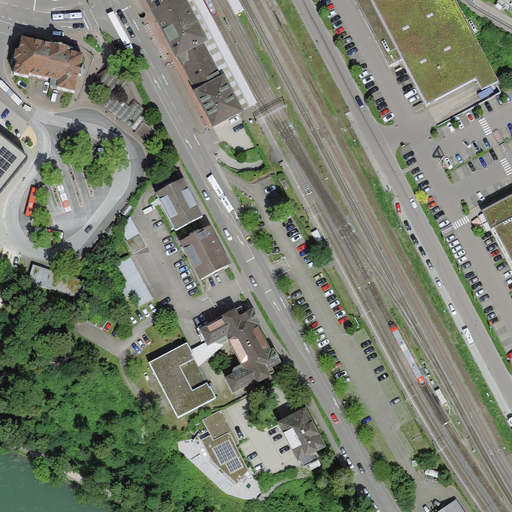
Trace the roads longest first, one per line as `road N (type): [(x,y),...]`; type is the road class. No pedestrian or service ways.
road 1 (primary): [(394,511),(117,0)]
road 2 (residential): [(511,396),(301,0)]
